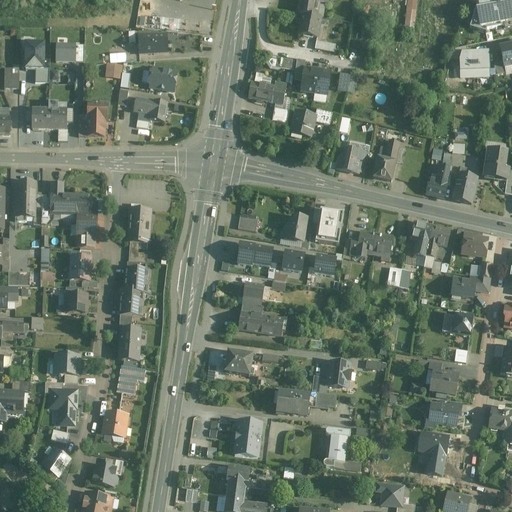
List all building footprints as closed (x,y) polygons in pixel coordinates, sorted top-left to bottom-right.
[(299,0),(297,15),(302,16),(316,18),(318,0),(299,0)] [(415,0),(407,0),(404,35),(411,36),(415,0)] [(504,32),(511,31),(511,0),(498,0),(500,7),(493,9),(494,7),(478,3),(471,26),(477,27),(475,33),(486,36),(486,33),(504,29),(504,32)] [(316,18),(302,16),(298,36),(317,40),(320,19),(316,18)] [(166,35),(138,36),(139,55),(167,53),(166,35)] [(335,46),(316,43),(314,50),(334,54),(335,46)] [(44,47),(26,46),(26,72),(35,72),(35,84),(48,85),(49,72),(44,72),(44,47)] [(84,48),(57,47),(57,64),(84,65),(84,48)] [(511,47),(500,50),(502,64),(504,70),(511,68),(511,47)] [(467,48),(453,51),(450,61),(460,63),(461,56),(467,56),(467,48)] [(125,54),(109,55),(110,63),(125,62),(125,54)] [(467,56),(461,56),(460,63),(460,79),(488,78),(487,55),(467,56)] [(295,62),(277,59),(275,70),(293,73),(295,62)] [(502,64),(494,65),(494,77),(505,75),(504,70),(502,64)] [(121,67),(107,65),(106,72),(110,73),(113,77),(113,78),(120,79),(121,67)] [(302,83),(304,70),(304,69),(295,68),(293,81),(302,83)] [(12,70),(4,70),(4,90),(18,90),(19,76),(12,75),(12,70)] [(177,74),(153,70),(152,73),(150,73),(148,85),(150,85),(150,89),(163,91),(165,90),(168,91),(168,92),(173,93),(177,74)] [(317,72),(304,70),(302,83),(300,93),(313,95),(317,72)] [(317,72),(313,95),(327,97),(330,74),(317,72)] [(338,93),(347,94),(352,78),(340,77),(338,93)] [(120,91),(130,91),(131,82),(120,82),(120,91)] [(273,87),(250,83),(248,99),(270,103),(273,87)] [(284,90),(273,88),(273,87),(270,103),(281,105),(284,90)] [(126,107),(128,92),(119,91),(117,106),(126,107)] [(167,104),(136,99),(133,113),(138,114),(150,116),(149,120),(164,123),(167,104)] [(99,105),(88,105),(88,121),(88,127),(88,137),(104,138),(104,122),(106,122),(106,109),(108,109),(109,103),(99,103),(99,105)] [(58,104),(48,104),(48,115),(56,115),(56,113),(58,113),(58,104)] [(289,111),(274,108),(271,121),(287,124),(289,111)] [(314,116),(295,111),(289,133),(309,139),(313,122),(315,116),(314,116)] [(331,115),(315,111),(314,116),(315,116),(313,122),(328,126),(331,115)] [(40,112),(32,112),(32,132),(48,132),(48,115),(40,114),(40,112)] [(58,113),(56,113),(56,115),(48,115),(48,132),(66,132),(66,113),(58,113)] [(150,116),(138,114),(137,122),(149,124),(149,120),(150,116)] [(9,118),(0,118),(0,136),(9,136),(9,118)] [(88,127),(78,127),(78,138),(88,138),(88,137),(88,127)] [(389,141),(385,161),(394,163),(398,144),(398,143),(389,141)] [(486,142),(485,150),(506,152),(507,145),(486,142)] [(402,145),(398,144),(394,163),(395,163),(401,165),(404,150),(401,149),(402,145)] [(464,146),(452,145),(452,155),(464,156),(464,146)] [(432,159),(440,162),(443,152),(435,149),(432,159)] [(362,153),(348,151),(338,161),(336,171),(357,175),(357,174),(362,153)] [(506,153),(488,151),(483,178),(506,182),(508,170),(503,170),(506,153)] [(368,155),(362,153),(357,174),(363,175),(368,155)] [(385,161),(377,159),(373,179),(391,183),(395,163),(394,163),(385,161)] [(450,170),(439,167),(437,177),(433,176),(433,175),(431,175),(430,181),(429,181),(426,195),(443,200),(447,186),(449,187),(450,170)] [(465,177),(458,175),(452,201),(471,206),(476,180),(465,177)] [(35,184),(18,184),(18,192),(14,192),(14,204),(15,204),(15,215),(35,215),(35,197),(35,184)] [(63,185),(53,185),(52,196),(51,216),(78,217),(91,217),(92,197),(63,196),(63,185)] [(320,206),(315,237),(335,240),(340,209),(320,206)] [(150,212),(130,211),(128,243),(139,244),(148,245),(150,212)] [(258,219),(240,216),(237,231),(255,233),(258,219)] [(91,217),(78,217),(77,238),(79,238),(94,238),(96,238),(97,217),(91,217)] [(306,221),(296,219),(281,234),(280,240),(302,244),(306,221)] [(432,228),(415,224),(411,241),(417,242),(413,256),(425,259),(426,257),(426,253),(432,228)] [(450,232),(432,228),(426,253),(426,257),(434,259),(435,259),(437,247),(446,249),(450,232)] [(376,237),(360,234),(358,246),(357,252),(351,251),(350,258),(365,261),(366,256),(373,257),(376,237)] [(474,238),(464,236),(461,255),(467,256),(469,258),(474,259),(476,257),(485,259),(487,241),(474,239),(474,238)] [(392,239),(376,237),(373,257),(381,258),(380,261),(389,262),(392,239)] [(94,238),(79,238),(79,250),(94,250),(94,238)] [(352,241),(345,240),(342,260),(349,262),(350,258),(351,251),(357,252),(358,246),(352,245),(352,241)] [(0,248),(0,267),(1,268),(1,274),(8,274),(9,241),(3,241),(3,249),(0,248)] [(139,244),(130,244),(129,254),(128,263),(139,264),(146,265),(147,255),(138,254),(139,244)] [(251,266),(254,250),(254,248),(240,246),(238,257),(239,257),(237,266),(252,268),(252,267),(251,266)] [(272,253),(254,250),(251,266),(252,267),(270,269),(272,253)] [(38,262),(38,253),(30,253),(30,262),(38,262)] [(284,255),(282,271),(300,274),(303,257),(284,255)] [(316,257),(313,274),(332,278),(335,261),(316,257)] [(434,259),(426,257),(425,259),(424,268),(432,270),(433,263),(434,259)] [(79,258),(71,258),(70,275),(74,275),(74,282),(89,283),(89,268),(90,268),(91,259),(90,259),(79,258)] [(220,272),(228,273),(230,264),(222,262),(220,272)] [(433,263),(432,270),(431,274),(440,276),(442,264),(433,263)] [(491,267),(481,265),(479,279),(489,280),(491,267)] [(126,269),(124,290),(120,290),(120,296),(121,296),(119,317),(131,318),(141,319),(142,301),(138,301),(139,295),(151,296),(151,295),(142,294),(143,288),(147,288),(148,271),(138,270),(126,269)] [(29,274),(8,274),(8,288),(29,288),(29,274)] [(231,274),(230,279),(247,282),(248,277),(231,274)] [(408,281),(400,279),(398,289),(407,290),(408,281)] [(475,284),(453,281),(452,295),(459,296),(459,298),(472,300),(475,284)] [(285,286),(272,284),(271,290),(284,292),(285,289),(285,286)] [(270,289),(245,285),(243,300),(261,303),(262,301),(268,302),(270,289)] [(12,289),(0,288),(0,296),(6,297),(12,297),(12,289)] [(17,289),(12,289),(12,297),(6,297),(6,303),(17,304),(17,289)] [(292,291),(285,289),(284,292),(284,295),(291,297),(292,291)] [(83,296),(65,296),(65,306),(67,307),(66,314),(86,315),(87,296),(83,296)] [(260,308),(242,305),(240,315),(247,316),(248,314),(262,316),(263,308),(260,308)] [(262,316),(248,314),(247,316),(240,315),(238,332),(281,338),(282,334),(284,334),(286,322),(261,318),(262,316)] [(473,319),(454,317),(454,318),(444,317),(441,334),(452,335),(469,338),(470,330),(471,330),(472,329),(473,328),(473,327),(474,327),(474,326),(474,324),(474,323),(474,322),(473,321),(473,319)] [(42,319),(31,319),(31,331),(42,331),(42,319)] [(12,325),(0,324),(0,341),(1,341),(1,333),(8,334),(11,334),(12,325)] [(23,326),(12,325),(11,334),(22,335),(23,330),(23,326)] [(131,330),(120,330),(119,345),(139,347),(140,331),(131,330)] [(12,339),(7,339),(8,334),(1,333),(1,341),(0,349),(12,349),(12,339)] [(311,343),(297,341),(297,346),(296,346),(296,347),(310,349),(311,343)] [(139,347),(119,345),(118,361),(123,361),(138,362),(139,347)] [(0,349),(0,348),(0,358),(3,359),(11,359),(11,356),(14,356),(14,349),(0,349)] [(511,349),(505,348),(503,364),(501,364),(500,376),(511,377),(511,349)] [(467,353),(456,351),(454,363),(465,365),(467,353)] [(244,355),(236,354),(236,355),(228,354),(225,373),(249,377),(252,357),(243,356),(244,355)] [(277,357),(263,355),(262,363),(276,365),(277,357)] [(79,358),(56,357),(55,376),(56,376),(58,378),(61,379),(63,377),(64,377),(78,377),(79,358)] [(329,360),(327,388),(347,390),(350,362),(329,360)] [(138,362),(123,361),(123,368),(140,371),(141,362),(138,362)] [(382,364),(366,362),(365,370),(381,372),(382,364)] [(441,367),(429,365),(428,372),(432,373),(440,375),(441,367)] [(215,381),(217,367),(210,366),(207,380),(215,381)] [(24,369),(10,368),(10,378),(24,378),(24,369)] [(123,368),(121,368),(119,379),(137,382),(143,383),(145,372),(140,371),(123,368)] [(440,375),(432,373),(429,393),(455,397),(458,378),(440,375)] [(78,377),(64,377),(64,385),(77,386),(78,377)] [(137,382),(119,379),(116,394),(134,397),(137,382)] [(30,384),(12,383),(12,394),(24,394),(29,394),(30,384)] [(420,394),(421,386),(412,384),(410,393),(420,394)] [(51,392),(63,392),(63,386),(45,385),(45,395),(51,395),(51,392)] [(12,394),(0,392),(0,422),(4,423),(5,413),(13,413),(13,415),(15,415),(15,413),(23,413),(24,394),(12,394)] [(63,392),(51,392),(51,395),(50,410),(60,410),(60,427),(74,428),(75,411),(76,411),(77,393),(63,392)] [(317,394),(309,393),(308,397),(309,397),(308,407),(315,408),(317,394)] [(308,397),(281,394),(279,414),(306,417),(308,407),(309,397),(308,397)] [(336,396),(317,394),(315,408),(328,409),(328,408),(334,409),(336,396)] [(462,405),(440,402),(439,408),(458,411),(457,418),(460,418),(462,405)] [(439,408),(431,406),(428,423),(455,428),(457,418),(458,411),(439,408)] [(511,414),(491,412),(489,429),(507,432),(505,445),(511,446),(511,414)] [(118,414),(118,416),(107,415),(106,420),(105,420),(102,436),(111,438),(112,436),(124,438),(127,416),(118,414)] [(262,425),(239,422),(234,457),(257,460),(262,425)] [(212,423),(210,438),(216,439),(219,424),(212,423)] [(69,435),(53,431),(50,442),(66,446),(69,435)] [(350,433),(328,431),(327,431),(326,432),(325,433),(325,434),(325,435),(326,436),(326,437),(327,437),(328,438),(347,440),(349,440),(350,433)] [(448,439),(421,434),(418,453),(430,455),(426,475),(441,478),(445,457),(446,457),(448,439)] [(347,440),(330,438),(327,463),(326,462),(325,463),(324,463),(323,464),(323,465),(323,466),(323,467),(324,468),(324,469),(325,469),(360,473),(361,463),(345,461),(347,440)] [(216,457),(216,449),(207,449),(207,457),(216,457)] [(55,451),(49,460),(47,459),(42,467),(43,468),(57,478),(62,471),(61,471),(64,467),(63,463),(66,459),(55,451)] [(123,463),(105,460),(104,467),(116,470),(122,471),(123,463)] [(104,467),(97,466),(96,473),(94,474),(92,484),(112,488),(112,487),(115,485),(116,480),(114,477),(116,470),(104,467)] [(249,472),(228,469),(227,483),(228,483),(229,482),(245,484),(247,485),(249,472)] [(294,470),(285,469),(284,479),(293,480),(294,470)] [(305,471),(294,470),(293,480),(300,481),(306,479),(306,475),(305,471)] [(253,483),(250,485),(248,496),(249,496),(249,494),(272,497),(274,480),(258,478),(257,484),(253,483)] [(247,485),(245,484),(229,482),(228,483),(227,499),(243,501),(244,495),(248,496),(250,485),(247,485)] [(403,489),(382,487),(381,507),(396,509),(401,509),(402,506),(403,489)] [(186,490),(185,502),(197,503),(198,491),(186,490)] [(116,494),(104,492),(103,498),(110,499),(115,500),(116,494)] [(103,498),(87,494),(86,500),(84,500),(83,505),(111,510),(112,506),(109,503),(110,499),(103,498)] [(470,499),(447,494),(442,511),(466,511),(469,505),(470,499)] [(263,511),(264,509),(243,506),(243,501),(227,499),(224,511),(263,511)]
